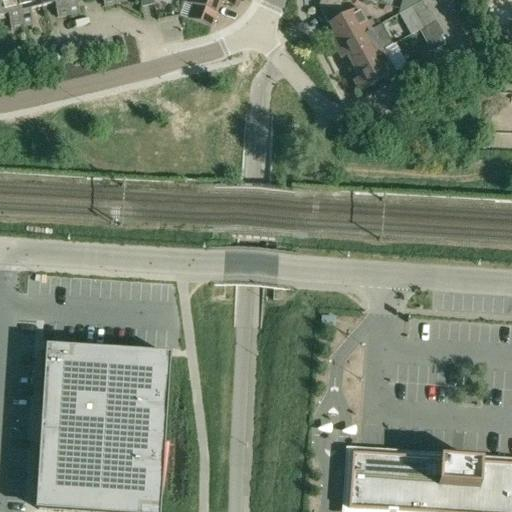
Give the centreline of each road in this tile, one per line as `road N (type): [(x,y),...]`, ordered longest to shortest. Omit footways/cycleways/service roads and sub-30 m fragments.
road 1 (unclassified): [(511,284),(0,253)]
road 2 (residential): [(281,60),(327,111),(359,108),(447,63),(511,60)]
road 3 (residential): [(161,66),(0,107)]
road 4 (residential): [(161,66),(154,34),(130,23),(70,37)]
